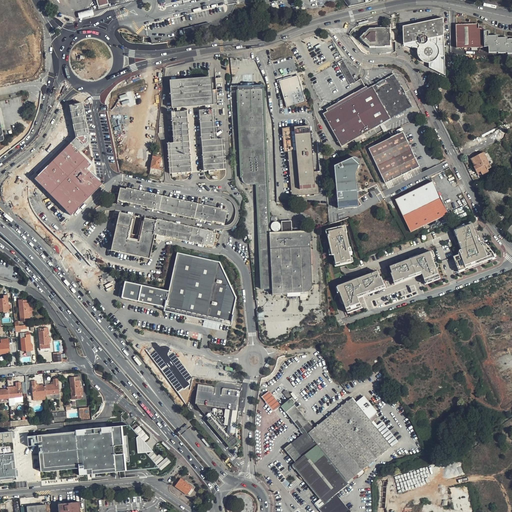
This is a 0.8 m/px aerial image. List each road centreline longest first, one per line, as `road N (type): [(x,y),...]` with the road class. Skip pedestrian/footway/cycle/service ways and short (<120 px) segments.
road 1 (tertiary): [(414,0),(270,43),(149,54),(116,48)]
road 2 (unclassified): [(254,348),(235,50)]
road 3 (unclassified): [(336,26),(363,59),(409,69),(482,210),(511,248)]
road 4 (primary): [(179,426),(144,373),(11,218)]
road 5 (primary): [(179,426),(0,228)]
road 6 (residential): [(265,355),(511,265)]
road 7 (primary): [(78,327),(182,448),(188,488)]
road 8 (tertiary): [(336,26),(442,3),(511,16)]
road 9 (unclassified): [(0,495),(147,481),(165,493)]
road 10 (tertiary): [(113,75),(235,50)]
